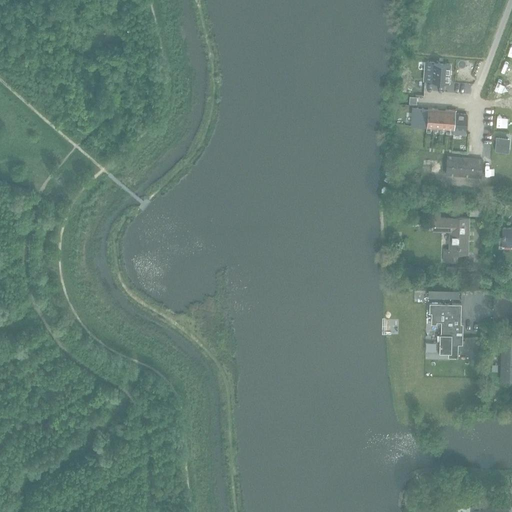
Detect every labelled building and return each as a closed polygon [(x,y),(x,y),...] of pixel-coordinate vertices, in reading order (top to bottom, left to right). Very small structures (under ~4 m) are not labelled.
[(425,70),(425,80),(432,81),(448,82),(450,64),(433,63),(431,63),(431,71),(425,70)] [(413,107),(412,125),(426,126),(453,128),(453,132),(465,133),(466,114),(456,113),(456,110),(455,110),(447,109),(447,112),(435,111),(435,108),(428,108),(413,107)] [(496,137),(495,150),(506,151),(507,138),(496,137)] [(480,176),(481,159),(445,157),(445,174),(480,176)] [(399,186),(420,187),(420,173),(399,173),(399,186)] [(450,228),(450,229),(449,248),(444,248),(444,260),(456,260),(457,247),(465,248),(466,231),(468,231),(469,217),(452,217),(452,218),(440,218),(440,213),(434,213),(434,227),(450,228)] [(511,227),(503,227),(502,245),(511,245),(511,227)] [(462,344),(462,328),(461,328),(461,304),(429,303),(429,313),(431,313),(431,324),(436,324),(437,322),(441,322),(441,334),(439,334),(439,353),(448,353),(447,357),(457,357),(457,344),(462,344)] [(511,334),(502,334),(500,379),(511,379),(511,334)] [(483,504),(484,509),(474,511),(505,511),(508,511),(506,500),(483,504)]
